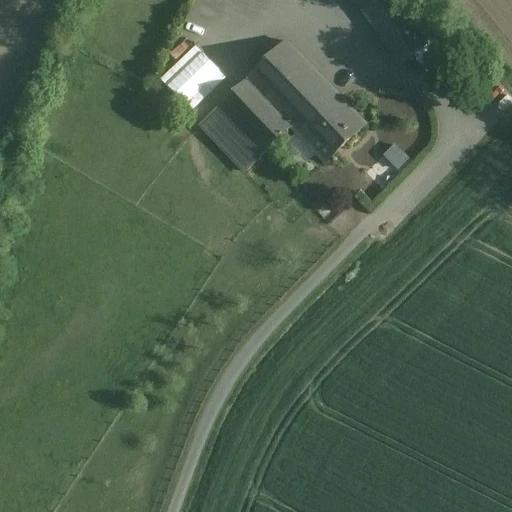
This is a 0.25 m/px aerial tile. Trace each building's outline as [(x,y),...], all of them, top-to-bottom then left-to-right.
[(355,0),(365,14),(384,0),(355,0)] [(425,27),(404,0),(384,0),(365,14),(392,51),(425,27)] [(425,27),(392,51),(402,65),(413,56),(434,41),(425,28),(425,27)] [(434,41),(413,56),(431,81),(434,78),(452,65),(434,41)] [(287,42),(246,81),(247,82),(201,126),(246,173),(291,129),(290,128),(331,89),(287,42)] [(194,114),(228,76),(212,61),(177,100),(194,114)] [(366,125),(331,89),(290,128),(291,129),(325,164),(366,125)]
